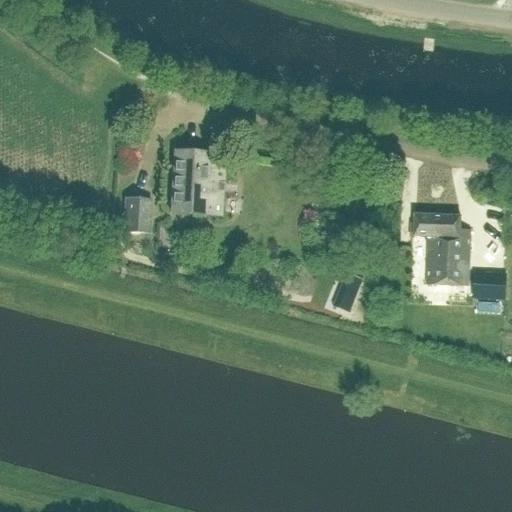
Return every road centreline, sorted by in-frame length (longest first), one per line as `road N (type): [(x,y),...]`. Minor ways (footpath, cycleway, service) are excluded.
road 1 (track): [(511,402),(0,272)]
road 2 (unclassified): [(511,169),(198,110)]
road 3 (unclassified): [(511,18),(381,0)]
